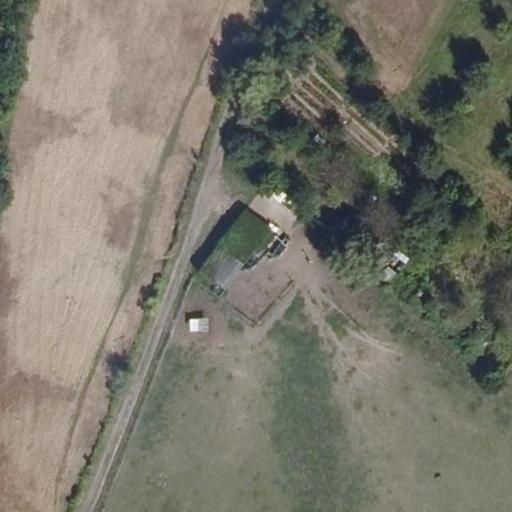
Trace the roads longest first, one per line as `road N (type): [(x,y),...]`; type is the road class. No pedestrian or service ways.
road 1 (track): [(87,511),(273,9)]
road 2 (track): [(511,241),(273,9)]
